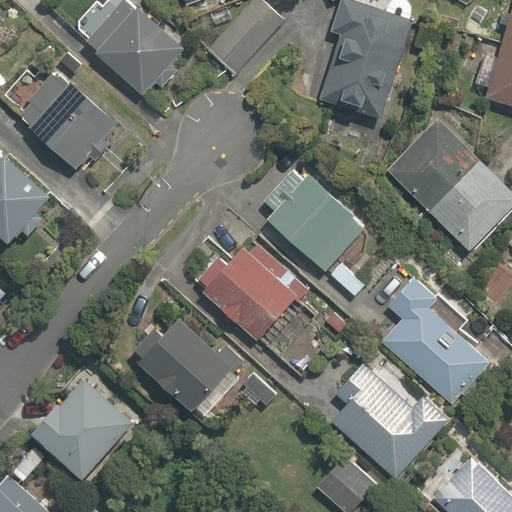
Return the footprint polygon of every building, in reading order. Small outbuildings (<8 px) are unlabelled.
[(75,0),(54,0),(53,15),(74,17),(75,0)] [(103,0),(99,5),(93,0),(91,0),(69,25),(78,33),(72,39),(136,93),(148,80),(156,87),(174,66),(164,58),(179,41),(131,0),(103,0)] [(209,0),(175,0),(183,19),(212,7),(209,0)] [(281,21),(258,0),(247,0),(204,48),(233,74),(281,21)] [(346,0),(337,0),(329,31),(338,33),(319,101),(333,105),(332,108),(351,114),(350,117),(379,125),(409,17),(346,0)] [(489,6),(475,0),(472,0),(462,23),(479,31),(489,6)] [(511,102),(511,0),(510,0),(483,95),(511,102)] [(86,150),(95,158),(107,143),(99,136),(112,121),(53,70),(11,118),(69,169),(86,150)] [(511,198),(432,119),(381,170),(461,249),(511,198)] [(0,242),(47,198),(0,148),(0,242)] [(299,167),(276,191),(283,198),(261,220),(318,274),(323,269),(353,298),(368,283),(335,251),(360,225),(299,167)] [(226,262),(223,259),(196,289),(252,338),(289,296),(299,305),(310,293),(300,284),(247,238),(226,262)] [(399,317),(378,341),(446,403),(484,361),(420,303),(427,296),(404,275),(381,300),(399,317)] [(310,370),(317,376),(344,343),(291,299),(256,343),(301,380),(310,370)] [(156,337),(150,331),(127,355),(188,412),(232,365),(178,314),(156,337)] [(67,350),(4,418),(73,481),(136,413),(67,350)] [(443,423),(414,398),(408,405),(350,356),(334,374),(343,382),(332,396),(342,404),(327,421),(396,479),(443,423)] [(511,511),(511,499),(470,460),(432,499),(445,511),(511,511)] [(0,511),(43,511),(0,473),(0,511)] [(85,499),(73,511),(96,511),(98,511),(85,499)] [(181,511),(168,500),(157,511),(181,511)]
